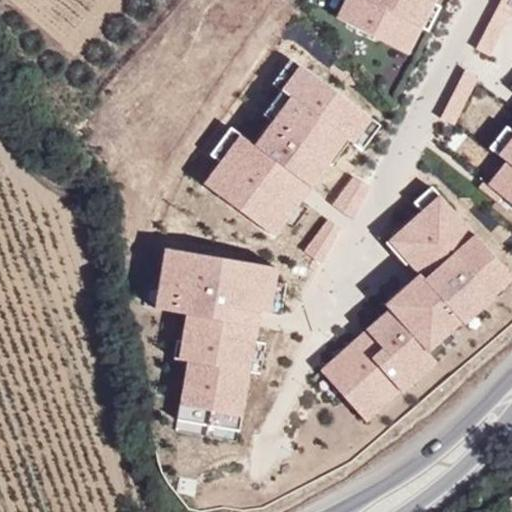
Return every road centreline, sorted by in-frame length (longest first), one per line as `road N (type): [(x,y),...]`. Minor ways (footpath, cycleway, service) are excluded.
road 1 (secondary): [(511,391),(442,451),(346,511)]
road 2 (secondary): [(411,511),(485,451),(511,410)]
